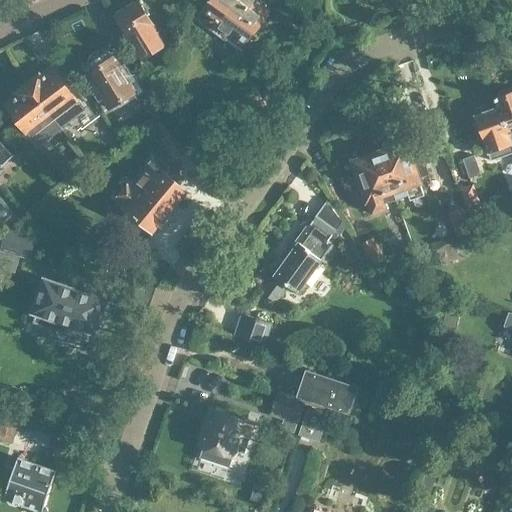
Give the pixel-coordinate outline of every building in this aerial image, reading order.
[(166,45),(138,0),(137,0),(113,14),(141,61),(166,45)] [(265,20),(271,12),(253,0),(210,0),(197,18),(241,50),(242,47),(250,53),(264,34),(258,29),(259,28),(263,28),(266,23),(265,20)] [(89,72),(111,109),(136,93),(114,57),(89,72)] [(26,82),(56,121),(79,103),(52,67),(42,74),(40,72),(26,82)] [(39,146),(61,128),(56,121),(26,82),(13,92),(15,96),(5,103),(39,146)] [(145,96),(160,121),(166,119),(165,119),(172,115),(157,89),(145,96)] [(498,106),(511,147),(511,90),(500,95),(503,104),(498,106)] [(511,152),(511,147),(498,106),(473,115),(487,153),(490,161),(511,152)] [(166,119),(160,121),(161,122),(156,124),(165,137),(161,139),(174,159),(189,149),(177,129),(174,131),(166,119)] [(0,166),(12,156),(0,142),(0,166)] [(379,153),(395,200),(407,196),(409,201),(423,196),(417,178),(427,174),(418,149),(408,153),(405,143),(379,153)] [(395,200),(379,153),(353,162),(371,214),(386,209),(384,204),(395,200)] [(114,198),(123,204),(122,205),(153,230),(186,190),(165,172),(169,168),(154,155),(134,180),(131,177),(114,198)] [(459,189),(467,211),(481,206),(472,184),(459,189)] [(18,218),(13,212),(0,197),(0,224),(2,222),(7,228),(18,218)] [(338,234),(334,232),(343,220),(331,200),(327,203),(326,201),(316,215),(315,214),(291,247),(294,249),(274,276),(272,274),(260,291),(276,303),(288,286),(298,293),(316,268),(317,269),(322,263),(326,266),(339,249),(331,243),(338,234)] [(471,232),(462,208),(448,213),(456,237),(471,232)] [(34,238),(29,237),(4,229),(0,242),(0,252),(20,259),(26,260),(34,238)] [(359,245),(372,265),(385,257),(372,237),(359,245)] [(436,249),(441,265),(465,256),(459,240),(436,249)] [(35,312),(32,321),(46,326),(49,317),(75,325),(72,334),(87,339),(90,330),(93,331),(103,299),(42,279),(32,311),(35,312)] [(234,335),(265,346),(272,323),(241,313),(234,335)] [(298,395),(350,412),(358,387),(364,389),(367,382),(336,371),(333,379),(306,370),(298,395)] [(274,406),(299,414),(305,399),(279,390),(274,406)] [(198,445),(235,458),(236,456),(243,458),(255,423),(211,408),(198,445)] [(307,410),(298,434),(319,441),(327,417),(307,410)] [(18,423),(7,419),(0,416),(0,438),(12,443),(18,423)] [(47,511),(48,510),(46,507),(44,506),(56,471),(18,458),(4,497),(6,498),(9,503),(15,505),(22,503),(38,508),(36,511),(37,511),(47,511)]
